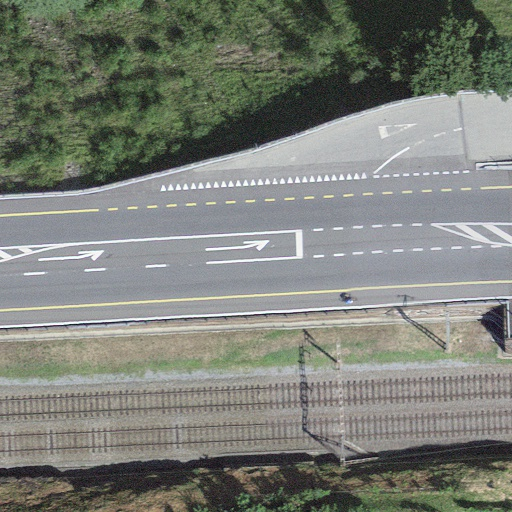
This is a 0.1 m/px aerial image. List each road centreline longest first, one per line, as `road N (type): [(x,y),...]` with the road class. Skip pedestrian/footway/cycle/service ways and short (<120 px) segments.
road 1 (primary): [(0,264),(360,242)]
road 2 (unclassified): [(360,242),(375,176),(388,160),(454,129),(511,123)]
road 3 (primary): [(360,242),(511,237)]
